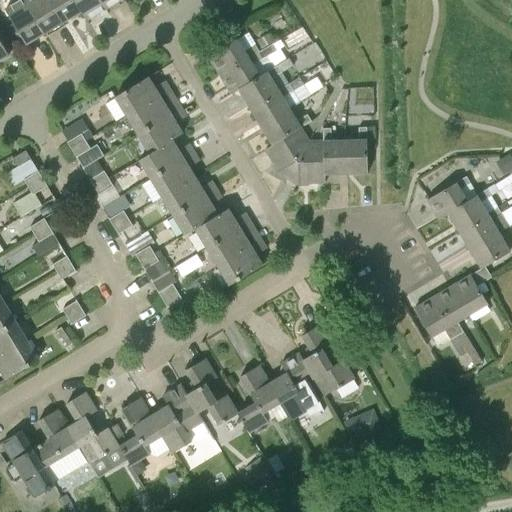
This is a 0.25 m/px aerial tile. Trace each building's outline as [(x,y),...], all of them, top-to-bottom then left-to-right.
[(26,45),(45,33),(25,0),(23,0),(6,11),(26,45)] [(25,0),(45,33),(63,23),(49,0),(25,0)] [(49,0),(63,23),(80,12),(72,0),(49,0)] [(87,21),(105,10),(98,0),(72,0),(80,12),(81,12),(87,21)] [(98,0),(105,10),(121,0),(98,0)] [(257,40),(263,50),(273,43),(274,43),(268,34),(257,40)] [(0,60),(9,55),(0,39),(0,60)] [(255,45),(244,51),(237,39),(209,57),(220,76),(260,52),(255,45)] [(267,56),(277,50),(273,43),(263,50),(260,52),(220,76),(232,94),(239,90),(274,68),(267,56)] [(283,73),(293,67),(289,59),(279,65),(274,68),(239,90),(250,108),(290,84),(289,84),(283,73)] [(160,96),(160,97),(170,90),(165,81),(155,87),(148,77),(115,97),(127,116),(160,96)] [(261,127),(291,109),(290,108),(300,102),(294,91),(304,85),(300,78),(289,84),(290,84),(250,108),(261,127)] [(166,106),(160,97),(160,96),(127,116),(138,135),(181,109),(176,100),(166,106)] [(150,153),(172,140),(183,134),(176,123),(186,117),(181,109),(138,135),(150,153)] [(301,128),(302,128),(312,122),(308,115),(297,121),(291,109),(261,127),(273,145),(301,128)] [(368,173),(367,139),(367,128),(360,127),(360,139),(345,140),(346,174),(368,173)] [(309,140),(302,128),(301,128),(273,145),(265,150),(274,164),(272,165),(273,166),(274,165),(279,172),(288,177),(287,179),(288,179),(309,140)] [(346,174),(345,140),(332,140),(332,129),(324,129),(323,140),(324,140),(325,174),(346,174)] [(71,150),(86,141),(81,134),(67,143),(71,150)] [(150,179),(194,152),(189,144),(179,150),(172,140),(150,153),(150,154),(139,160),(150,179)] [(324,140),(323,140),(309,140),(288,179),(288,180),(289,178),(299,184),(307,183),(307,185),(308,185),(308,183),(325,183),(325,174),(324,140)] [(83,169),(97,160),(104,156),(97,144),(90,148),(86,141),(71,150),(77,159),(82,167),(82,168),(83,169)] [(31,159),(26,151),(14,158),(19,167),(30,160),(31,159)] [(161,198),(195,177),(189,168),(199,161),(194,152),(150,179),(161,198)] [(509,177),(511,174),(511,158),(509,153),(499,159),(495,161),(503,175),(507,173),(509,177)] [(37,170),(32,161),(31,161),(30,160),(19,167),(6,174),(14,186),(24,180),(28,187),(43,178),(38,171),(37,172),(36,170),(37,170)] [(91,170),(93,174),(102,169),(99,165),(91,170)] [(94,187),(108,179),(104,171),(90,180),(94,187)] [(173,217),(217,190),(211,181),(201,187),(195,177),(161,198),(173,217)] [(469,201),(468,199),(477,195),(470,184),(466,177),(457,183),(444,190),(427,200),(439,219),(448,214),(469,201)] [(42,205),(35,194),(47,187),(48,188),(43,178),(28,187),(31,193),(13,203),(21,217),(42,205)] [(120,197),(113,186),(108,179),(94,187),(99,194),(95,197),(96,198),(102,208),(120,197)] [(492,196),(499,192),(494,185),(478,195),(477,195),(468,199),(469,201),(448,214),(459,232),(499,208),(492,196)] [(195,229),(218,215),(211,204),(222,198),(217,190),(173,217),(184,236),(196,229),(195,229)] [(40,211),(44,218),(53,212),(49,205),(40,211)] [(499,233),(499,232),(510,226),(502,214),(499,208),(459,232),(470,250),(499,233)] [(250,221),(245,213),(235,219),(228,209),(218,215),(195,229),(196,229),(207,248),(250,221)] [(109,219),(114,227),(128,218),(123,211),(109,219)] [(35,235),(49,226),(44,218),(30,227),(35,235)] [(114,227),(119,235),(133,227),(128,218),(114,227)] [(251,246),(245,237),(255,230),(250,221),(207,248),(218,266),(251,246)] [(39,242),(53,234),(49,226),(35,235),(39,242)] [(132,257),(150,247),(155,244),(148,232),(139,237),(125,246),(132,257)] [(481,269),(485,266),(510,252),(499,233),(470,250),(481,269)] [(39,242),(32,246),(38,257),(59,245),(60,244),(54,234),(53,234),(39,242)] [(251,246),(218,266),(230,285),(263,265),(256,255),(266,249),(261,239),(251,246)] [(144,270),(159,262),(150,247),(136,256),(144,270)] [(57,273),(72,264),(67,256),(52,265),(57,273)] [(72,264),(57,273),(62,280),(76,271),(72,264)] [(459,282),(480,318),(490,313),(486,306),(488,305),(482,295),(489,291),(484,282),(492,278),(485,266),(481,269),(459,282)] [(163,300),(177,291),(166,273),(151,281),(163,300)] [(473,322),(480,318),(459,282),(437,295),(454,325),(458,322),(470,316),(473,322)] [(168,308),(182,299),(177,291),(163,300),(168,308)] [(482,361),(458,322),(454,325),(437,295),(414,308),(425,326),(432,338),(433,337),(438,345),(449,339),(461,357),(468,353),(475,366),(482,361)] [(62,309),(67,317),(81,308),(77,301),(76,301),(62,309)] [(0,332),(16,322),(5,304),(0,306),(0,332)] [(72,324),(86,316),(81,308),(67,317),(72,324)] [(0,357),(27,341),(16,322),(0,332),(0,357)] [(321,350),(332,343),(321,324),(302,336),(313,354),(304,359),(312,372),(315,377),(326,395),(337,389),(353,379),(341,360),(331,366),(321,350)] [(62,327),(55,332),(67,352),(74,348),(62,327)] [(27,341),(0,357),(0,370),(6,380),(38,360),(27,341)] [(304,359),(303,359),(300,353),(281,364),(287,373),(270,383),(269,383),(280,400),(292,420),(305,411),(309,417),(323,410),(314,390),(305,376),(312,372),(304,359)] [(238,414),(227,395),(216,401),(206,384),(217,378),(205,359),(186,370),(197,388),(187,394),(186,395),(197,414),(198,413),(208,407),(219,425),(238,414)] [(269,383),(270,383),(259,365),(240,377),(256,403),(238,414),(250,432),(269,421),(263,410),(280,400),(269,383)] [(186,395),(187,394),(181,385),(162,396),(168,406),(151,416),(161,432),(174,453),(208,431),(198,413),(197,414),(186,395)] [(84,417),(96,410),(85,392),(66,404),(77,422),(69,427),(91,464),(119,446),(108,428),(96,435),(84,417)] [(161,432),(151,416),(140,398),(121,409),(137,435),(119,446),(130,463),(147,453),(142,444),(161,432)] [(91,464),(69,427),(68,428),(57,409),(38,421),(49,439),(32,449),(53,483),(87,462),(89,465),(91,464)] [(372,433),(364,413),(343,421),(351,441),(372,433)] [(109,430),(116,440),(123,435),(117,425),(109,429),(109,430)] [(53,483),(32,449),(21,431),(2,442),(13,461),(7,465),(5,471),(11,480),(16,481),(23,477),(35,498),(55,486),(53,483)] [(247,471),(253,481),(269,472),(262,462),(261,459),(246,468),(247,471)] [(132,467),(137,476),(147,470),(142,462),(132,467)] [(131,465),(126,468),(137,488),(142,485),(131,465)] [(76,511),(66,494),(57,500),(64,511),(76,511)]
